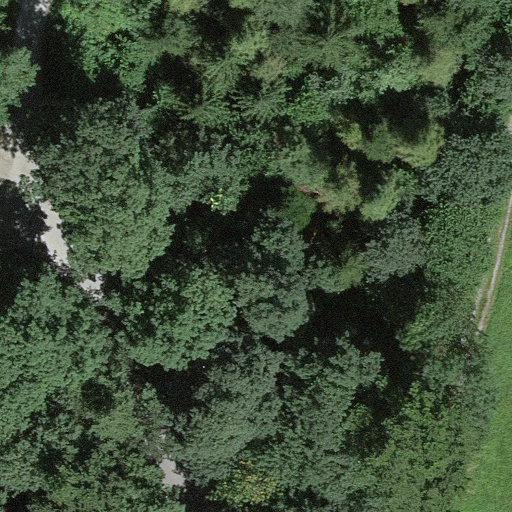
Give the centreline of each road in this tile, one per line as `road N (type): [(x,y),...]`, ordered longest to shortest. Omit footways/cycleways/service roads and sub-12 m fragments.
road 1 (track): [(398,511),(469,329),(511,146)]
road 2 (track): [(36,0),(25,197)]
